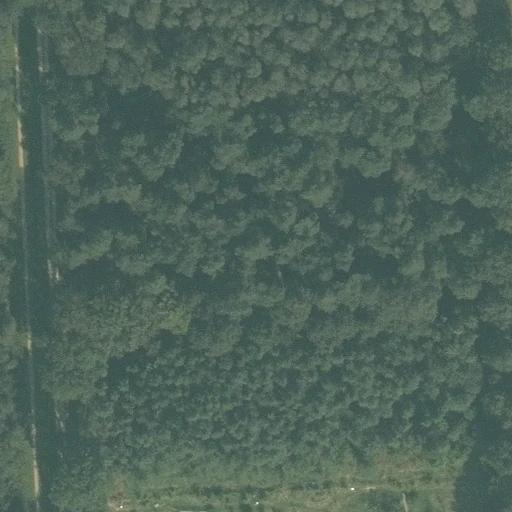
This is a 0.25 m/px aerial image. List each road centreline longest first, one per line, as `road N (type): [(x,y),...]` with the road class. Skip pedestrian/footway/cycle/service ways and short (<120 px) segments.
road 1 (track): [(61,511),(38,0)]
road 2 (track): [(492,293),(475,0)]
